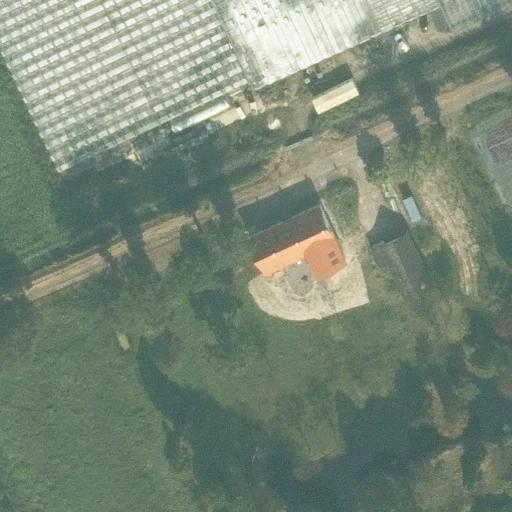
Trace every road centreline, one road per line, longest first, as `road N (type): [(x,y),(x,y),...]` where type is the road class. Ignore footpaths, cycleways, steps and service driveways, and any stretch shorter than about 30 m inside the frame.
road 1 (unclassified): [(0,310),(511,79)]
road 2 (unknown): [(511,10),(298,109),(315,168)]
